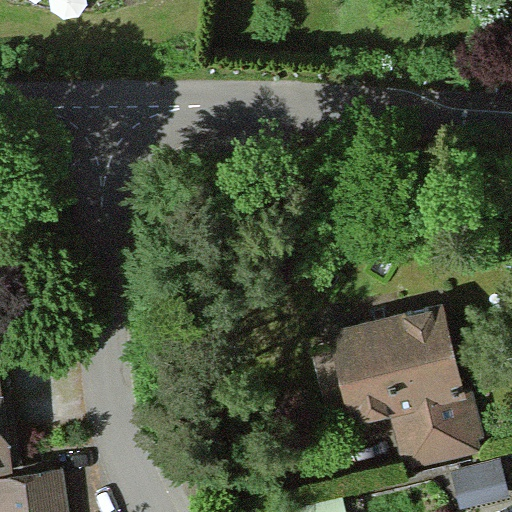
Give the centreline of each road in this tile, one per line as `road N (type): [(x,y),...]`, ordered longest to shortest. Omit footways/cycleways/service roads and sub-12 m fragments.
road 1 (residential): [(115,105),(105,299),(122,399),(172,511)]
road 2 (residential): [(511,120),(115,105)]
